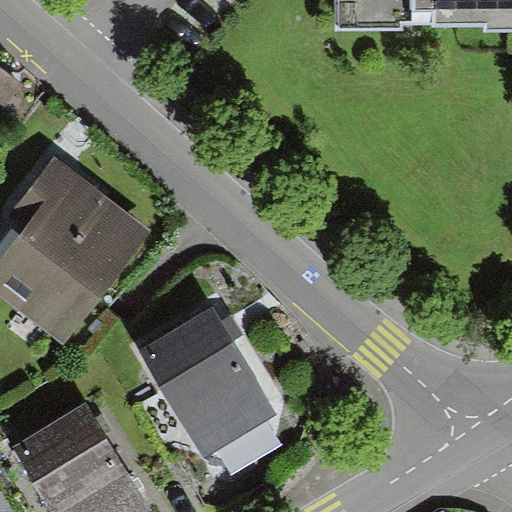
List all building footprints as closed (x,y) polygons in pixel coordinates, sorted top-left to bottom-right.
[(511,0),(345,0),(345,15),(511,14),(511,0)] [(0,110),(12,94),(0,84),(0,110)] [(43,123),(0,168),(0,248),(44,286),(128,196),(43,123)] [(204,294),(124,340),(207,464),(282,419),(204,294)] [(87,406),(20,446),(59,511),(128,511),(145,502),(87,406)]
